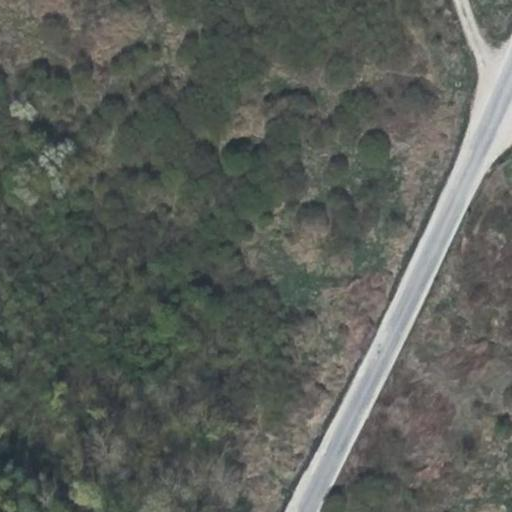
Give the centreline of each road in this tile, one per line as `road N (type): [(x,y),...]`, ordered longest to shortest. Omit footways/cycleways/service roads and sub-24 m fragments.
road 1 (unclassified): [(511,67),(310,511)]
road 2 (track): [(458,0),(490,109),(511,103)]
